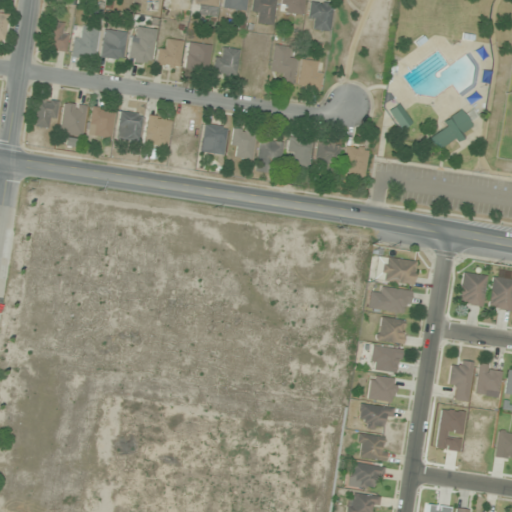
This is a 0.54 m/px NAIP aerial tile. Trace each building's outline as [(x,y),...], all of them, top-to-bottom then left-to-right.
[(216,12),(216,0),(194,0),(194,12),(216,12)] [(244,0),(222,0),(222,8),(244,10),(244,0)] [(256,14),(254,23),(269,25),(272,0),(250,0),(249,13),(256,14)] [(301,0),(279,0),(278,13),(300,14),(301,0)] [(310,22),(309,24),(320,31),(332,11),(313,0),(312,0),(302,18),(310,22)] [(63,22),(45,24),(47,51),(66,49),(63,22)] [(124,33),(102,30),(99,57),(121,60),(124,33)] [(70,57),(93,60),(95,34),(72,31),(70,57)] [(148,64),(152,39),(131,35),(126,60),(148,64)] [(155,65),(177,69),(181,42),(159,38),(155,65)] [(182,68),(204,72),(209,46),(187,42),(182,68)] [(288,57),(289,47),(271,46),(269,73),(279,74),(279,85),(290,86),(292,57),(288,57)] [(235,75),(235,49),(213,49),(213,75),(235,75)] [(296,87),(317,89),(320,62),(298,61),(296,87)] [(32,127),(46,128),(46,119),(55,120),(56,102),(34,101),(32,127)] [(84,106),(62,103),(59,134),(81,137),(84,106)] [(398,130),(408,122),(395,105),(385,112),(398,130)] [(113,111),(90,108),(86,135),(110,138),(113,111)] [(439,123),(442,128),(425,139),(434,152),(469,128),(457,110),(439,123)] [(115,138),(138,141),(141,116),(119,112),(115,138)] [(142,143),(164,148),(169,120),(148,116),(142,143)] [(199,153),(223,155),(224,127),(201,126),(199,153)] [(235,148),(234,157),(249,159),(253,132),(231,129),(229,147),(235,148)] [(281,142),(259,138),(252,171),(269,174),(271,164),(277,165),(281,142)] [(307,168),(308,140),(287,139),(286,158),(290,158),(290,167),(307,168)] [(335,144),(314,144),(314,167),(335,167),(335,144)] [(364,175),(364,148),(342,148),(342,175),(364,175)] [(411,285),(414,262),(375,257),(372,280),(411,285)] [(479,307),(483,277),(461,273),(456,303),(479,307)] [(486,308),(509,311),(511,284),(511,280),(490,278),(486,308)] [(408,292),(369,288),(366,310),(406,315),(408,292)] [(400,344),(403,320),(378,318),(376,341),(400,344)] [(396,373),(399,349),(370,346),(368,370),(396,373)] [(465,402),(470,363),(450,360),(446,388),(454,389),(453,401),(465,402)] [(498,366),(475,366),(475,396),(498,396),(498,366)] [(511,369),(506,368),(501,395),(511,396),(511,369)] [(390,403),(394,380),(369,376),(365,399),(390,403)] [(379,429),(380,420),(389,420),(390,407),(357,406),(356,428),(379,429)] [(352,455),(381,463),(387,440),(358,433),(352,455)] [(371,488),(371,478),(382,478),(382,465),(348,465),(348,488),(371,488)] [(373,511),(374,495),(345,495),(345,511),(373,511)]
